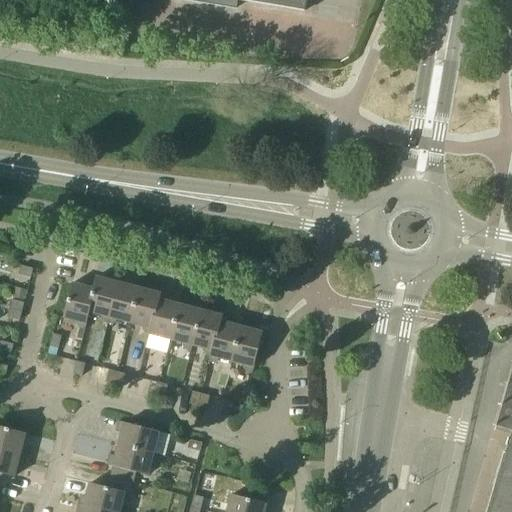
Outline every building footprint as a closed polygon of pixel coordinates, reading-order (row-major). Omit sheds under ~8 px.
[(182,0),(237,9),(238,0),(305,11),(306,0),(182,0)] [(31,278),(33,269),(21,266),(19,275),(31,278)] [(97,278),(94,289),(89,312),(102,315),(101,318),(103,322),(108,323),(118,283),(97,278)] [(84,330),(89,312),(94,289),(73,283),(64,318),(78,322),(77,325),(79,328),(84,330)] [(131,323),(139,288),(118,283),(108,323),(113,324),(117,322),(117,320),(131,323)] [(159,299),(160,300),(161,294),(139,288),(131,323),(143,326),(143,329),(145,333),(148,334),(150,335),(159,299)] [(180,305),(160,300),(159,299),(150,335),(148,334),(147,339),(153,341),(157,338),(158,336),(171,340),(180,305)] [(22,312),(25,303),(12,300),(10,309),(22,312)] [(201,310),(180,305),(171,340),(184,343),(183,346),(186,349),(192,351),(193,346),(192,345),(201,310)] [(20,321),(22,312),(10,309),(8,317),(20,321)] [(192,345),(193,346),(205,349),(204,351),(207,355),(210,356),(212,356),(220,322),(222,322),(223,316),(201,310),(192,345)] [(241,327),(222,322),(220,322),(212,356),(210,356),(208,362),(215,363),(218,361),(219,358),(232,362),(241,327)] [(248,372),(252,374),(263,333),(241,327),(232,362),(245,365),(245,368),(248,372)] [(53,334),(50,347),(59,349),(62,336),(53,334)] [(0,350),(12,353),(14,345),(1,342),(0,346),(0,350)] [(82,376),(86,364),(77,362),(74,374),(82,376)] [(0,373),(6,375),(8,367),(0,364),(0,373)] [(114,384),(117,372),(109,370),(106,382),(114,384)] [(511,511),(511,371),(496,426),(511,431),(511,450),(511,455),(504,453),(487,511),(511,511)] [(114,384),(122,386),(123,386),(126,374),(117,372),(114,384)] [(156,395),(160,383),(151,381),(148,393),(156,395)] [(165,397),(168,385),(160,383),(156,395),(165,397)] [(256,386),(250,385),(247,384),(244,396),(252,399),(256,386)] [(198,406),(202,394),(193,391),(190,404),(198,406)] [(198,406),(206,408),(207,408),(210,396),(202,394),(198,406)] [(119,445),(154,454),(159,432),(119,422),(117,428),(119,432),(122,433),(119,445)] [(23,446),(26,434),(0,426),(0,450),(26,457),(28,451),(25,447),(23,446)] [(203,443),(202,443),(190,440),(187,448),(200,452),(203,443)] [(148,476),(154,454),(119,445),(116,457),(110,455),(108,462),(110,466),(113,467),(110,477),(134,483),(137,473),(148,476)] [(24,463),(26,457),(0,450),(0,485),(3,474),(15,477),(18,465),(21,465),(24,463)] [(131,495),(134,483),(110,477),(108,488),(90,484),(87,496),(84,495),(80,498),(79,504),(110,511),(119,511),(125,494),(131,495)] [(227,511),(264,511),(267,504),(232,495),(227,511)] [(192,508),(201,510),(204,498),(195,496),(192,508)]
